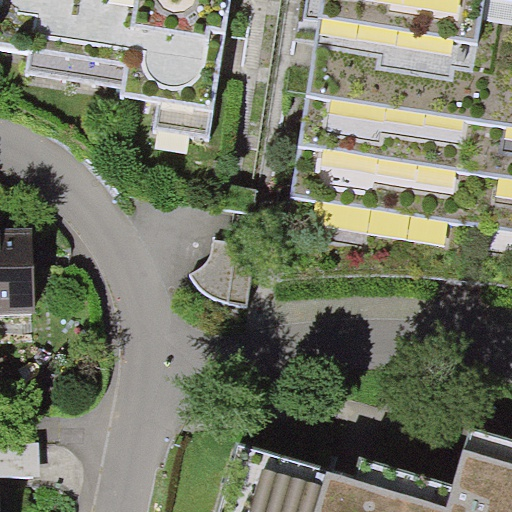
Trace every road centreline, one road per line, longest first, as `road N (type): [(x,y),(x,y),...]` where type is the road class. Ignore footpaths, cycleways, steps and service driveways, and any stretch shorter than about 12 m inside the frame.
road 1 (residential): [(151,383),(263,353),(425,341),(511,346)]
road 2 (residential): [(0,139),(54,170),(100,213),(132,264),(151,383)]
road 3 (residential): [(151,383),(125,511)]
